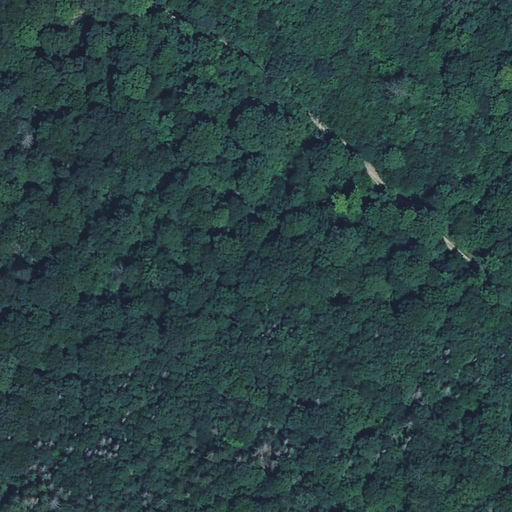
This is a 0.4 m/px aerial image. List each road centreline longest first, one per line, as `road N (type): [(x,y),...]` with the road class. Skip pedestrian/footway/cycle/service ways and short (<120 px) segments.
road 1 (track): [(511,302),(272,83),(132,0)]
road 2 (track): [(511,432),(229,511)]
